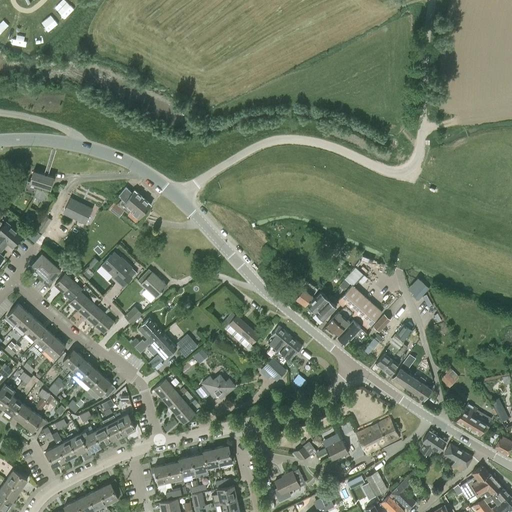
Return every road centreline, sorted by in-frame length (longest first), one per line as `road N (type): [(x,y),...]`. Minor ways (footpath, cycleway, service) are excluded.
road 1 (tertiary): [(354,365),(293,317),(150,176),(90,150)]
road 2 (residential): [(145,392),(14,281)]
road 3 (residential): [(30,511),(56,487),(158,443)]
road 4 (residential): [(443,425),(431,356),(407,292)]
road 5 (residential): [(236,427),(321,401),(354,365)]
